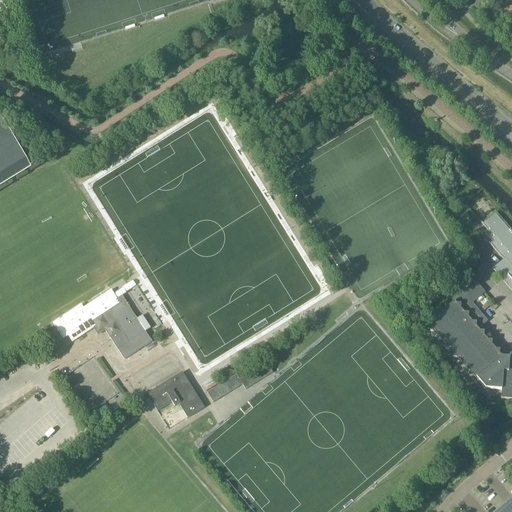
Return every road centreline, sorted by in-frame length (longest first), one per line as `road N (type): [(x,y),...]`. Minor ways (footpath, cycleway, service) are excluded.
road 1 (secondary): [(349,0),(511,144)]
road 2 (secondary): [(511,126),(366,0)]
